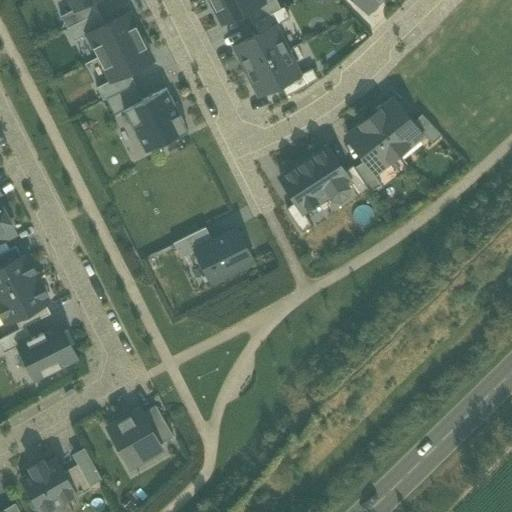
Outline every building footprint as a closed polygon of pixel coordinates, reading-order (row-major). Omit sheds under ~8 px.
[(93,0),(70,0),(75,8),(75,9),(93,1),(93,0)] [(262,0),(210,0),(222,23),(246,11),(264,2),(263,1),(262,0)] [(280,8),(276,0),(265,0),(263,1),(264,2),(246,11),(252,23),(280,8)] [(378,0),(355,0),(367,12),(378,0)] [(60,16),(67,28),(99,12),(93,1),(75,9),(75,8),(60,16)] [(252,23),(257,33),(275,25),(290,18),(284,7),(280,8),(252,23)] [(67,28),(73,41),(87,34),(87,33),(105,24),(99,12),(67,28)] [(87,34),(99,57),(140,36),(128,12),(105,24),(87,33),(87,34)] [(233,45),(246,70),(287,50),(275,25),(257,33),(233,45)] [(152,60),(140,36),(99,57),(110,80),(111,81),(129,72),(152,60)] [(287,50),(246,70),(258,95),(280,85),(300,75),(299,74),(287,50)] [(300,75),(280,85),(286,96),(308,85),(307,84),(317,79),(312,68),(299,74),(300,75)] [(110,80),(97,87),(103,100),(105,98),(134,84),(135,83),(129,72),(111,81),(110,80)] [(114,115),(124,110),(123,109),(142,100),(134,84),(105,98),(114,115)] [(142,100),(123,109),(124,110),(145,152),(188,130),(166,88),(142,100)] [(391,99),(369,117),(398,153),(422,134),(412,123),(407,116),(405,117),(391,99)] [(421,114),(412,123),(432,144),(441,135),(421,114)] [(363,154),(361,156),(365,160),(375,172),(398,153),(369,117),(347,134),(363,154)] [(296,202),(302,210),(330,193),(332,196),(336,197),(339,197),(345,194),(345,191),(346,186),(344,183),(349,180),(342,171),(326,146),(280,177),(296,202)] [(365,160),(354,167),(371,191),(381,184),(365,160)] [(353,165),(342,171),(349,180),(358,195),(368,188),(354,167),(353,165)] [(286,208),(301,232),(311,225),(302,210),(296,202),(286,208)] [(0,239),(14,233),(0,205),(0,239)] [(184,237),(192,252),(194,251),(212,241),(205,227),(184,237)] [(212,241),(194,251),(210,281),(253,259),(237,228),(212,241)] [(173,243),(180,258),(192,252),(184,237),(173,243)] [(0,266),(22,256),(16,245),(0,253),(0,266)] [(22,256),(0,266),(0,296),(37,277),(25,254),(22,256)] [(37,277),(0,296),(0,310),(6,322),(15,318),(45,302),(49,301),(37,277)] [(45,302),(15,318),(20,328),(26,326),(51,313),(45,302)] [(60,323),(32,338),(17,345),(18,346),(34,379),(77,358),(71,345),(74,343),(68,329),(64,331),(60,323)] [(0,345),(4,353),(18,346),(17,345),(32,338),(26,326),(20,328),(0,338),(0,345)] [(155,405),(141,413),(159,444),(173,436),(155,405)] [(142,460),(162,449),(159,444),(141,413),(139,409),(107,427),(127,462),(140,455),(142,460)] [(77,463),(89,485),(101,478),(83,447),(71,454),(77,463)] [(74,494),(75,493),(63,471),(55,458),(45,464),(42,459),(29,467),(31,472),(21,478),(30,495),(29,501),(33,507),(38,508),(51,500),(54,505),(74,494)] [(77,463),(63,471),(75,493),(74,494),(76,496),(91,488),(89,485),(77,463)] [(51,500),(38,508),(39,511),(41,511),(54,505),(51,500)] [(20,511),(15,502),(0,510),(0,511),(20,511)]
